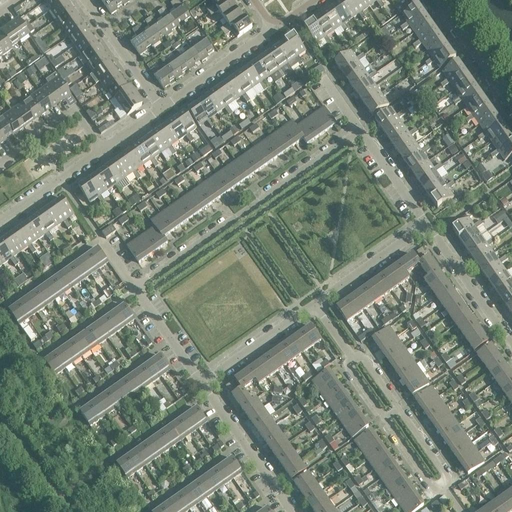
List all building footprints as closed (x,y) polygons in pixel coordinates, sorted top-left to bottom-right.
[(65,0),(47,0),(45,1),(52,10),(64,1),(65,0)] [(115,10),(123,4),(119,0),(102,0),(101,1),(111,15),(116,12),(115,10)] [(168,15),(177,27),(178,29),(185,24),(184,22),(190,18),(177,0),(175,0),(170,4),(174,9),(175,8),(176,9),(168,15)] [(228,0),(210,0),(214,5),(206,11),(209,14),(228,0)] [(238,8),(232,0),(228,0),(209,14),(211,17),(219,12),(223,19),(238,8)] [(365,20),(350,0),(344,0),(340,3),(351,20),(359,15),(363,22),(365,20)] [(369,7),(363,0),(350,0),(365,20),(367,19),(362,12),(369,7)] [(383,8),(377,0),(363,0),(369,7),(376,2),(381,9),(383,8)] [(71,10),(64,1),(52,10),(50,12),(56,20),(71,10)] [(351,20),(340,3),(331,10),(347,33),(349,32),(344,25),(351,20)] [(400,28),(401,30),(424,14),(418,4),(402,16),(407,23),(400,28)] [(156,24),(164,36),(166,38),(172,33),(171,31),(177,27),(168,15),(164,8),(157,13),(161,18),(162,17),(164,18),(156,24)] [(245,18),(238,8),(223,19),(228,25),(220,30),(223,34),(245,18)] [(77,19),(71,10),(56,20),(62,29),(77,19)] [(347,33),(331,10),(322,16),(334,32),(341,27),(346,34),(347,33)] [(430,22),(424,14),(401,30),(402,32),(409,27),(414,34),(430,22)] [(334,32),(322,16),(313,22),(330,45),(331,44),(327,37),(334,32)] [(143,33),(152,45),(153,47),(160,42),(159,40),(164,36),(156,24),(151,17),(145,22),(148,27),(150,26),(151,27),(143,33)] [(252,28),(245,18),(223,34),(225,37),(233,32),(237,38),(252,28)] [(83,28),(77,19),(62,29),(68,38),(83,28)] [(17,21),(8,27),(19,42),(28,36),(17,21)] [(330,45),(313,22),(304,29),(316,45),(323,39),(328,46),(330,45)] [(437,31),(430,22),(414,34),(419,41),(412,46),(414,47),(437,31)] [(146,49),(152,45),(143,33),(138,26),(132,31),(135,36),(137,35),(138,36),(130,42),(140,56),(147,51),(146,49)] [(19,42),(8,27),(0,33),(0,34),(1,35),(10,48),(19,42)] [(89,36),(83,28),(68,38),(75,47),(89,36)] [(443,40),(437,31),(414,47),(415,49),(422,44),(427,51),(443,40)] [(11,50),(10,48),(1,35),(0,35),(0,53),(2,56),(11,50)] [(95,45),(89,36),(75,47),(81,56),(95,45)] [(294,36),(285,42),(301,65),(303,64),(298,57),(306,52),(294,36)] [(192,48),(201,61),(202,62),(207,59),(205,57),(214,51),(204,38),(197,43),(198,44),(192,48)] [(449,49),(443,40),(427,51),(432,59),(425,63),(426,65),(449,49)] [(285,42),(276,48),(293,72),(301,65),(285,42)] [(43,43),(42,44),(38,46),(44,55),(49,51),(43,43)] [(102,54),(95,45),(81,56),(87,64),(102,54)] [(380,51),(383,56),(390,50),(387,46),(380,51)] [(179,57),(188,70),(189,71),(194,68),(193,66),(201,61),(192,48),(191,47),(184,52),(185,53),(179,57)] [(276,48),(267,55),(284,78),(293,72),(276,48)] [(456,58),(449,49),(426,65),(427,67),(434,62),(439,69),(456,58)] [(334,63),(341,72),(364,56),(363,54),(356,59),(351,52),(334,63)] [(332,53),(325,58),(329,63),(336,58),(332,53)] [(108,63),(102,54),(87,64),(93,73),(108,63)] [(267,55),(259,61),(270,77),(275,84),(284,78),(267,55)] [(166,66),(175,79),(176,80),(181,77),(180,75),(188,70),(179,57),(178,56),(171,61),(172,62),(166,66)] [(364,56),(341,72),(347,81),(363,70),(369,65),(364,58),(365,58),(364,56)] [(34,65),(39,71),(48,65),(44,59),(34,65)] [(270,77),(259,61),(250,67),(266,90),(268,89),(263,82),(270,77)] [(464,70),(458,61),(442,73),(447,80),(440,85),(441,87),(464,70)] [(114,72),(108,63),(93,73),(89,76),(95,85),(99,82),(114,72)] [(167,84),(175,79),(166,66),(165,65),(158,70),(159,71),(153,75),(163,89),(168,86),(167,84)] [(26,71),(29,76),(36,72),(32,67),(26,71)] [(266,90),(250,67),(241,73),(252,89),(259,84),(264,91),(266,90)] [(368,77),(363,70),(347,81),(353,90),(377,74),(375,72),(368,77)] [(471,79),(464,70),(441,87),(442,88),(449,84),(454,91),(471,79)] [(120,81),(114,72),(99,82),(106,91),(120,81)] [(252,89),(241,73),(232,79),(248,103),(250,101),(245,94),(252,89)] [(22,74),(16,78),(20,84),(26,79),(22,74)] [(69,94),(55,74),(45,81),(48,85),(60,102),(63,100),(62,98),(69,94)] [(378,75),(377,74),(353,90),(360,99),(376,87),(371,80),(378,75)] [(248,103),(232,79),(223,86),(235,102),(242,97),(247,104),(248,103)] [(477,88),(471,79),(454,91),(459,98),(453,103),(454,104),(477,88)] [(127,89),(120,81),(106,91),(112,100),(114,98),(127,89)] [(60,102),(48,85),(39,91),(50,107),(55,103),(57,105),(60,102)] [(223,86),(214,92),(231,115),(240,109),(235,102),(223,86)] [(381,94),(376,87),(360,99),(366,108),(389,91),(388,90),(381,94)] [(129,88),(127,89),(114,98),(120,107),(135,97),(129,88)] [(483,97),(477,88),(454,104),(455,106),(462,101),(467,108),(483,97)] [(50,107),(39,91),(29,98),(41,115),(45,113),(44,111),(50,107)] [(390,93),(389,91),(366,108),(372,117),(388,105),(383,98),(390,93)] [(231,115),(214,92),(206,98),(217,114),(224,109),(229,116),(231,115)] [(416,92),(411,95),(416,102),(421,99),(416,92)] [(282,95),(274,101),(277,106),(286,100),(282,95)] [(141,106),(135,97),(120,107),(126,116),(141,106)] [(437,103),(433,97),(428,101),(432,107),(437,103)] [(489,106),(483,97),(467,108),(472,116),(465,120),(466,122),(489,106)] [(41,115),(29,98),(20,105),(31,120),(37,116),(38,118),(41,115)] [(217,114),(206,98),(197,104),(213,128),(215,126),(210,119),(217,114)] [(213,128),(197,104),(188,111),(199,127),(206,122),(211,129),(213,128)] [(31,120),(20,105),(11,111),(23,129),(26,126),(25,124),(31,120)] [(495,115),(489,106),(466,122),(467,124),(474,119),(479,126),(495,115)] [(324,109),(314,116),(326,132),(336,125),(324,109)] [(396,116),(391,109),(375,120),(381,129),(404,113),(403,111),(396,116)] [(23,129),(11,111),(1,118),(12,133),(18,129),(19,131),(23,129)] [(196,129),(185,113),(176,119),(192,142),(194,141),(189,134),(196,129)] [(405,115),(404,113),(381,129),(387,138),(403,127),(398,119),(405,115)] [(446,115),(440,119),(444,123),(450,120),(446,115)] [(502,123),(495,115),(479,126),(484,133),(477,138),(479,140),(502,123)] [(326,132),(314,116),(305,122),(316,139),(326,132)] [(12,133),(1,118),(0,118),(0,135),(4,142),(8,139),(6,138),(12,133)] [(117,118),(98,131),(101,135),(120,121),(117,118)] [(192,142),(176,119),(167,125),(178,142),(185,137),(190,144),(192,142)] [(305,122),(296,128),(296,129),(303,139),(303,140),(307,145),(316,139),(305,122)] [(292,123),(282,130),(294,146),(303,140),(303,139),(296,129),(296,128),(292,123)] [(508,132),(502,123),(479,140),(480,141),(487,137),(492,144),(508,132)] [(178,142),(167,125),(158,132),(174,155),(176,154),(171,147),(178,142)] [(234,127),(229,130),(233,136),(238,133),(234,127)] [(408,134),(403,127),(387,138),(394,147),(417,131),(415,129),(408,134)] [(294,146),(282,130),(273,136),(285,153),(294,146)] [(418,132),(417,131),(394,147),(400,156),(416,144),(411,137),(418,132)] [(174,155),(158,132),(149,138),(161,154),(168,149),(173,156),(174,155)] [(511,143),(511,138),(508,132),(492,144),(497,151),(490,156),(491,157),(511,143)] [(285,153),(273,136),(264,143),(275,159),(285,153)] [(449,136),(443,140),(448,148),(454,144),(449,136)] [(161,154),(149,138),(140,144),(157,167),(158,166),(153,159),(161,154)] [(275,159),(264,143),(254,149),(266,166),(275,159)] [(511,156),(511,143),(491,157),(492,159),(499,154),(504,162),(511,156)] [(157,167),(140,144),(132,150),(143,166),(150,161),(155,168),(157,167)] [(421,151),(416,144),(400,156),(406,165),(429,148),(428,147),(421,151)] [(453,146),(448,150),(453,156),(458,152),(453,146)] [(209,147),(200,153),(203,158),(212,152),(209,147)] [(430,150),(429,148),(406,165),(412,173),(428,162),(423,155),(430,150)] [(266,166),(254,149),(245,156),(256,172),(266,166)] [(143,166),(132,150),(123,157),(139,180),(141,178),(136,171),(143,166)] [(198,155),(191,159),(194,164),(201,159),(198,155)] [(256,172),(245,156),(236,163),(247,179),(256,172)] [(139,180),(123,157),(114,163),(125,179),(132,174),(137,181),(139,180)] [(191,160),(185,164),(188,168),(194,164),(191,160)] [(433,169),(428,162),(412,173),(418,182),(442,166),(440,164),(433,169)] [(467,162),(462,165),(466,170),(471,167),(467,162)] [(125,179),(114,163),(105,169),(121,192),(123,191),(118,184),(125,179)] [(247,179),(236,163),(226,169),(238,186),(247,179)] [(182,165),(177,168),(181,173),(185,170),(182,165)] [(443,168),(442,166),(418,182),(425,191),(441,180),(436,172),(443,168)] [(482,167),(477,170),(481,175),(485,172),(482,167)] [(121,192),(105,169),(96,175),(108,191),(115,186),(120,193),(121,192)] [(238,186),(226,169),(217,176),(228,192),(238,186)] [(108,191),(96,175),(87,181),(104,205),(105,203),(100,196),(108,191)] [(228,192),(217,176),(208,182),(219,199),(228,192)] [(446,187),(441,180),(425,191),(431,200),(454,184),(453,182),(446,187)] [(104,205),(87,181),(78,188),(90,204),(97,199),(102,206),(104,205)] [(219,199),(208,182),(198,189),(210,205),(219,199)] [(455,185),(454,184),(431,200),(437,209),(453,198),(448,190),(455,185)] [(210,205),(198,189),(189,196),(200,212),(210,205)] [(137,196),(129,202),(132,208),(141,201),(137,196)] [(200,212),(189,196),(179,202),(191,219),(200,212)] [(504,198),(499,201),(503,207),(508,204),(504,198)] [(74,215),(62,199),(53,205),(70,229),(71,227),(66,220),(74,215)] [(191,219),(179,202),(170,209),(182,225),(191,219)] [(70,229),(53,205),(44,212),(56,228),(63,223),(68,230),(70,229)] [(120,209),(112,214),(116,219),(123,214),(120,209)] [(182,225),(170,209),(161,215),(172,232),(182,225)] [(56,228),(44,212),(36,218),(52,241),(54,240),(49,233),(56,228)] [(502,212),(495,217),(500,223),(507,218),(502,212)] [(465,214),(458,219),(461,224),(468,219),(465,214)] [(172,232),(161,215),(151,222),(155,228),(163,238),(172,232)] [(52,241),(36,218),(27,224),(38,240),(45,235),(50,242),(52,241)] [(452,230),(458,239),(482,223),(480,221),(473,226),(468,219),(461,224),(452,230)] [(483,224),(482,223),(458,239),(465,248),(481,237),(476,229),(483,224)] [(38,240),(27,224),(18,230),(34,253),(36,252),(31,245),(38,240)] [(116,232),(112,226),(102,233),(106,239),(116,232)] [(155,228),(146,234),(158,250),(167,244),(163,238),(155,228)] [(34,253),(18,230),(9,237),(21,253),(28,248),(33,255),(34,253)] [(158,250),(146,234),(137,241),(148,257),(158,250)] [(21,253),(9,237),(0,243),(17,266),(18,265),(13,258),(21,253)] [(486,244),(481,237),(465,248),(471,257),(494,240),(493,239),(486,244)] [(495,242),(494,240),(471,257),(477,266),(493,254),(488,247),(495,242)] [(148,257),(137,241),(127,248),(139,264),(148,257)] [(17,266),(0,243),(0,242),(0,261),(3,265),(10,260),(15,267),(17,266)] [(68,245),(61,250),(65,255),(71,250),(68,245)] [(426,254),(422,248),(417,252),(421,258),(426,254)] [(108,263),(98,249),(89,255),(99,269),(108,263)] [(56,254),(50,258),(54,262),(59,258),(56,254)] [(414,254),(399,265),(404,272),(419,262),(414,254)] [(498,261),(493,254),(477,266),(483,274),(507,258),(505,256),(498,261)] [(99,269),(89,255),(80,262),(90,276),(99,269)] [(49,256),(42,261),(47,267),(54,262),(50,258),(49,256)] [(421,262),(431,276),(438,271),(428,257),(421,262)] [(508,260),(507,258),(483,274),(490,283),(506,272),(501,265),(508,260)] [(90,276),(80,262),(71,268),(81,282),(90,276)] [(409,279),(404,272),(399,265),(390,271),(400,285),(409,279)] [(81,282),(71,268),(63,274),(72,288),(81,282)] [(400,285),(390,271),(381,277),(391,291),(400,285)] [(438,271),(431,276),(424,281),(431,290),(445,281),(438,271)] [(511,278),(511,279),(506,272),(490,283),(496,292),(511,280),(511,278)] [(72,288),(63,274),(54,280),(63,294),(72,288)] [(391,291),(381,277),(373,284),(382,298),(391,291)] [(20,278),(15,282),(16,283),(18,287),(24,283),(20,278)] [(63,294),(54,280),(45,287),(55,301),(63,294)] [(511,280),(496,292),(502,301),(511,293),(511,280)] [(451,289),(445,281),(431,290),(437,299),(451,289)] [(16,283),(7,289),(9,293),(18,287),(16,283)] [(382,298),(373,284),(364,290),(374,304),(382,298)] [(55,301),(45,287),(36,293),(46,307),(55,301)] [(457,298),(451,289),(437,299),(443,308),(457,298)] [(374,304),(364,290),(355,296),(365,310),(374,304)] [(46,307),(36,293),(27,299),(37,313),(46,307)] [(511,293),(502,301),(508,310),(511,307),(511,293)] [(365,310),(355,296),(346,302),(356,316),(365,310)] [(463,307),(457,298),(443,308),(449,317),(463,307)] [(37,313),(27,299),(18,305),(28,319),(37,313)] [(356,316),(346,302),(337,309),(347,323),(356,316)] [(18,305),(9,312),(19,326),(31,343),(37,338),(26,324),(24,326),(23,323),(28,319),(18,305)] [(135,320),(125,306),(116,312),(125,326),(135,320)] [(470,316),(463,307),(449,317),(456,326),(470,316)] [(125,326),(116,312),(107,319),(117,333),(125,326)] [(476,325),(470,316),(456,326),(462,335),(476,325)] [(117,333),(107,319),(98,325),(108,339),(117,333)] [(108,339),(98,325),(89,331),(99,345),(108,339)] [(482,333),(476,325),(462,335),(468,343),(482,333)] [(311,327),(302,333),(312,348),(321,341),(311,327)] [(372,340),(379,349),(396,338),(389,328),(372,340)] [(99,345),(89,331),(80,337),(90,351),(99,345)] [(312,348),(302,333),(293,340),(303,354),(312,348)] [(489,343),(482,333),(468,343),(475,353),(489,343)] [(90,351),(80,337),(71,343),(81,358),(90,351)] [(402,347),(396,338),(379,349),(386,359),(402,347)] [(303,354),(293,340),(284,346),(294,360),(303,354)] [(81,358),(71,343),(63,350),(73,364),(81,358)] [(294,360),(284,346),(275,352),(285,366),(294,360)] [(477,356),(483,365),(497,355),(491,346),(477,356)] [(409,357),(402,347),(386,359),(392,368),(409,357)] [(73,364),(63,350),(54,356),(64,370),(73,364)] [(285,366),(275,352),(267,358),(277,372),(285,366)] [(504,364),(497,355),(483,365),(490,374),(504,364)] [(64,370),(54,356),(45,362),(54,377),(64,370)] [(170,371),(160,357),(151,363),(161,377),(170,371)] [(415,366),(409,357),(392,368),(399,377),(415,366)] [(277,372),(267,358),(258,365),(268,379),(277,372)] [(161,377),(151,363),(142,369),(152,383),(161,377)] [(510,373),(504,364),(490,374),(496,383),(510,373)] [(268,379),(258,365),(249,371),(253,378),(258,385),(268,379)] [(422,375),(415,366),(399,377),(406,387),(422,375)] [(152,383),(142,369),(134,375),(143,389),(152,383)] [(253,378),(249,371),(234,381),(239,388),(253,378)] [(312,382),(319,392),(335,381),(328,371),(312,382)] [(511,384),(511,375),(510,373),(496,383),(502,392),(511,384)] [(143,389),(134,375),(125,382),(135,396),(143,389)] [(429,385),(422,375),(406,387),(412,396),(429,385)] [(342,390),(335,381),(319,392),(325,401),(342,390)] [(135,396),(125,382),(116,388),(126,402),(135,396)] [(231,383),(226,387),(230,393),(235,389),(231,383)] [(511,397),(511,384),(502,392),(508,400),(511,397)] [(126,402),(116,388),(107,394),(117,408),(126,402)] [(415,400),(422,409),(438,398),(431,388),(415,400)] [(348,399),(342,390),(325,401),(332,411),(348,399)] [(232,395),(242,410),(249,405),(239,391),(232,395)] [(117,408),(107,394),(98,400),(108,414),(117,408)] [(444,407),(438,398),(422,409),(428,419),(444,407)] [(355,408),(348,399),(332,411),(338,420),(355,408)] [(108,414),(98,400),(89,407),(99,421),(108,414)] [(256,400),(249,405),(242,410),(248,419),(262,409),(256,400)] [(99,421),(89,407),(80,413),(90,427),(99,421)] [(451,417),(444,407),(428,419),(435,428),(451,417)] [(361,418),(355,408),(338,420),(345,429),(361,418)] [(207,423),(197,409),(188,415),(198,429),(207,423)] [(269,418),(262,409),(248,419),(254,428),(269,418)] [(198,429),(188,415),(179,421),(189,435),(198,429)] [(458,426),(451,417),(435,428),(441,437),(458,426)] [(275,427),(269,418),(254,428),(261,437),(275,427)] [(368,428),(361,418),(345,429),(352,439),(368,428)] [(189,435),(179,421),(170,428),(180,442),(189,435)] [(464,435),(458,426),(441,437),(448,447),(464,435)] [(281,436),(275,427),(261,437),(267,446),(281,436)] [(180,442),(170,428),(162,434),(171,448),(180,442)] [(354,442),(361,452),(377,440),(371,431),(354,442)] [(171,448),(162,434),(153,440),(163,454),(171,448)] [(471,444),(464,435),(448,447),(454,456),(471,444)] [(287,444),(281,436),(267,446),(273,454),(287,444)] [(163,454),(153,440),(144,446),(154,460),(163,454)] [(384,450),(377,440),(361,452),(368,461),(384,450)] [(293,453),(287,444),(273,454),(279,463),(293,453)] [(477,454),(471,444),(454,456),(461,465),(477,454)] [(154,460),(144,446),(135,453),(145,467),(154,460)] [(391,459),(384,450),(368,461),(374,471),(391,459)] [(145,467),(135,453),(126,459),(136,473),(145,467)] [(300,462),(293,453),(279,463),(286,472),(300,462)] [(484,463),(477,454),(461,465),(468,475),(484,463)] [(136,473),(126,459),(117,465),(127,479),(136,473)] [(242,473),(233,459),(223,465),(233,479),(242,473)] [(397,468),(391,459),(374,471),(381,480),(397,468)] [(306,471),(300,462),(286,472),(292,481),(306,471)] [(233,479),(223,465),(214,472),(224,486),(233,479)] [(404,478),(397,468),(381,480),(387,489),(404,478)] [(224,486),(214,472),(206,478),(216,492),(224,486)] [(294,484),(301,494),(315,484),(308,475),(294,484)] [(216,492),(206,478),(197,484),(207,498),(216,492)] [(410,487),(404,478),(387,489),(394,499),(410,487)] [(207,498),(197,484),(188,490),(198,504),(207,498)] [(321,493),(315,484),(301,494),(307,503),(321,493)] [(417,496),(410,487),(394,499),(400,508),(417,496)] [(198,504),(188,490),(179,496),(189,511),(198,504)] [(327,501),(321,493),(307,503),(313,511),(327,501)] [(511,511),(511,500),(508,494),(499,500),(507,511),(511,511)] [(186,511),(189,511),(179,496),(170,503),(176,511),(186,511)] [(415,511),(424,506),(417,496),(400,508),(403,511),(415,511)] [(507,511),(499,500),(490,507),(493,511),(507,511)] [(331,511),(334,510),(327,501),(313,511),(331,511)] [(176,511),(170,503),(162,509),(163,511),(176,511)]
